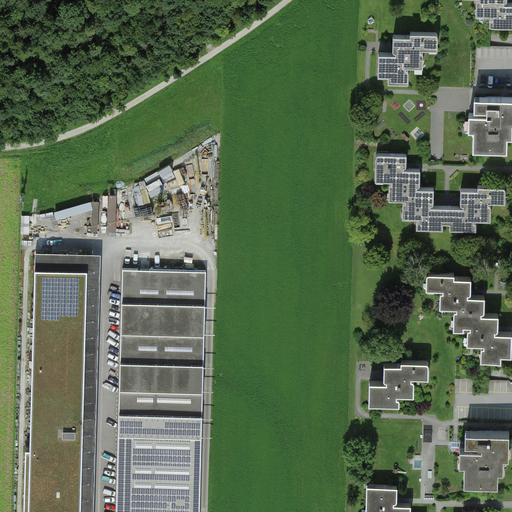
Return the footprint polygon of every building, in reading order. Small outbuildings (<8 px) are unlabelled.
[(476,0),(476,15),(491,15),(491,24),(511,24),(511,2),(508,3),(505,3),(505,0),(476,0)] [(393,52),(379,52),(378,75),(389,75),(389,82),(408,82),(408,66),(423,66),(423,48),(438,48),(439,33),(411,32),(410,36),(394,36),(393,52)] [(511,97),(474,97),(474,149),(507,150),(508,135),(511,135),(511,97)] [(461,204),(461,206),(434,206),(434,204),(434,188),(420,188),(420,170),(407,169),(407,166),(407,155),(378,154),(377,181),(391,181),(391,200),(405,200),(404,218),(420,218),(419,228),(477,229),(478,219),(491,219),(492,202),(506,202),(506,186),(478,185),(478,189),(462,189),(461,204)] [(70,199),(70,203),(93,205),(92,224),(100,225),(100,217),(105,217),(105,203),(100,203),(100,195),(80,194),(80,200),(70,199)] [(81,511),(88,268),(35,267),(30,447),(25,447),(23,511),(81,511)] [(200,511),(205,272),(121,270),(116,511),(200,511)] [(455,272),(428,272),(427,288),(442,288),(442,306),(456,306),(456,328),(469,328),(468,343),(482,343),(482,360),(501,360),(501,353),(511,353),(511,331),(498,331),(499,329),(499,313),(484,313),(485,305),(485,295),(472,295),(473,277),(455,277),(455,272)] [(379,380),(364,379),(364,402),(395,403),(395,393),(410,393),(410,376),(424,376),(424,360),(396,360),(396,364),(379,363),(379,380)] [(509,431),(465,430),(464,483),(498,483),(498,469),(503,469),(503,455),(509,455),(509,431)] [(409,511),(410,503),(397,503),(397,501),(397,485),(367,485),(366,511),(409,511)]
